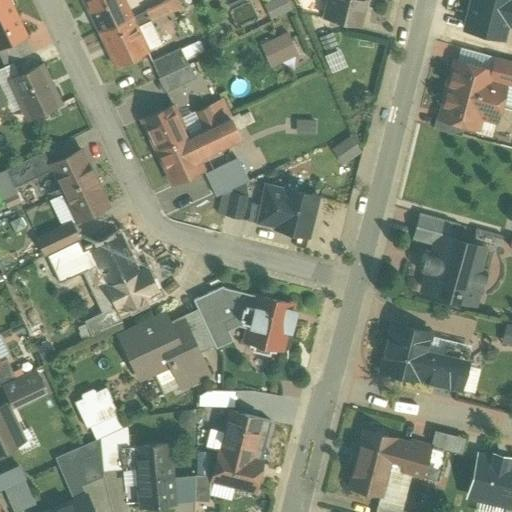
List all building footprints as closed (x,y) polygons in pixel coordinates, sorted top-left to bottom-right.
[(14,5),(11,0),(0,0),(0,49),(5,47),(25,37),(27,36),(12,5),(14,5)] [(82,0),(87,10),(89,9),(100,33),(131,18),(122,0),(82,0)] [(122,0),(131,18),(146,12),(170,0),(122,0)] [(179,6),(175,0),(170,0),(146,12),(150,20),(157,35),(186,21),(179,6)] [(270,18),(292,10),(288,0),(268,0),(264,2),(270,18)] [(329,0),(325,18),(360,27),(366,0),(329,0)] [(186,3),(179,6),(186,21),(194,18),(186,3)] [(131,18),(100,33),(117,67),(148,53),(136,27),(150,20),(146,12),(131,18)] [(260,42),(269,66),(299,56),(290,31),(260,42)] [(25,37),(5,47),(13,63),(33,54),(25,37)] [(180,48),(151,62),(159,78),(188,65),(180,48)] [(511,61),(496,58),(492,72),(508,76),(506,84),(511,86),(511,61)] [(492,72),(457,62),(451,81),(449,83),(446,94),(447,97),(441,119),(455,122),(464,125),(477,128),(480,116),(496,120),(506,84),(508,76),(492,72)] [(59,105),(41,66),(0,85),(0,86),(7,101),(18,96),(29,120),(59,105)] [(211,105),(180,119),(189,137),(203,131),(219,123),(211,105)] [(174,106),(142,121),(157,152),(189,137),(180,119),(174,106)] [(219,123),(203,131),(211,148),(212,149),(237,137),(228,119),(219,123)] [(464,125),(455,122),(452,134),(461,136),(464,125)] [(203,131),(189,137),(197,155),(211,148),(203,131)] [(351,135),(332,148),(342,164),(361,151),(351,135)] [(189,137),(157,152),(172,184),(204,169),(197,155),(189,137)] [(108,207),(81,151),(50,165),(53,171),(77,221),(108,207)] [(44,153),(6,170),(14,188),(53,171),(50,165),(44,153)] [(234,160),(205,174),(216,197),(245,183),(234,160)] [(319,196),(285,188),(285,189),(266,184),(257,223),(276,228),(309,236),(319,196)] [(247,196),(232,193),(226,216),(242,219),(247,196)] [(460,225),(420,213),(412,240),(435,246),(438,235),(448,238),(452,224),(460,226),(460,225)] [(71,224),(39,239),(46,256),(79,240),(71,224)] [(120,234),(90,248),(98,266),(108,286),(100,290),(109,309),(115,307),(118,312),(158,293),(146,267),(138,271),(120,234)] [(448,238),(438,235),(435,246),(434,253),(426,251),(426,253),(427,253),(422,271),(421,271),(420,272),(428,274),(423,289),(443,295),(444,290),(471,297),(473,292),(481,294),(487,273),(483,271),(484,268),(484,267),(489,251),(485,250),(485,248),(448,238)] [(79,241),(47,256),(60,283),(98,266),(90,248),(84,251),(79,241)] [(291,306),(258,297),(257,297),(223,289),(223,288),(194,301),(198,309),(202,317),(183,325),(195,350),(213,342),(216,348),(232,341),(224,323),(242,315),(239,326),(249,329),(247,340),(280,348),(291,306)] [(109,309),(84,321),(92,337),(122,323),(118,312),(115,307),(109,309)] [(195,350),(183,325),(202,317),(198,309),(167,323),(164,317),(122,336),(141,376),(171,362),(173,366),(174,366),(183,385),(206,374),(195,350)] [(431,333),(392,324),(380,370),(419,379),(419,378),(435,382),(441,359),(425,355),(431,333)] [(470,350),(445,344),(441,359),(435,382),(435,383),(460,389),(460,388),(469,352),(470,350)] [(479,354),(469,352),(460,388),(470,390),(479,354)] [(7,360),(0,362),(0,386),(3,385),(16,378),(7,360)] [(16,378),(3,385),(13,407),(45,391),(35,369),(16,378)] [(95,390),(92,389),(82,394),(81,396),(82,399),(74,402),(87,429),(119,413),(106,387),(96,392),(95,390)] [(232,391),(206,391),(198,394),(197,411),(230,412),(230,411),(232,391)] [(6,404),(0,407),(0,451),(16,444),(12,436),(19,433),(6,404)] [(230,412),(197,411),(197,437),(223,437),(230,412)] [(263,419),(230,411),(230,412),(223,437),(220,452),(253,460),(263,419)] [(128,426),(100,438),(101,448),(103,472),(104,472),(123,470),(121,448),(130,447),(128,426)] [(431,445),(462,451),(465,435),(434,429),(431,445)] [(396,439),(364,430),(349,487),(381,496),(389,467),(396,439)] [(411,443),(396,439),(389,467),(422,476),(431,446),(411,441),(411,443)] [(169,444),(135,447),(137,469),(141,507),(174,503),(169,444)] [(130,447),(121,448),(123,470),(137,469),(135,447),(130,447)] [(101,448),(70,461),(81,486),(104,477),(104,472),(103,472),(101,448)] [(253,460),(220,452),(213,477),(227,481),(229,484),(254,490),(261,462),(253,460)] [(493,459),(479,455),(468,496),(511,506),(511,500),(511,463),(506,462),(507,458),(494,454),(493,459)] [(0,489),(4,488),(12,507),(33,498),(19,463),(0,471),(0,489)] [(210,476),(195,475),(194,501),(209,502),(210,476)] [(93,511),(87,497),(56,510),(56,511),(93,511)] [(494,511),(503,511),(504,505),(476,503),(476,510),(494,511)]
